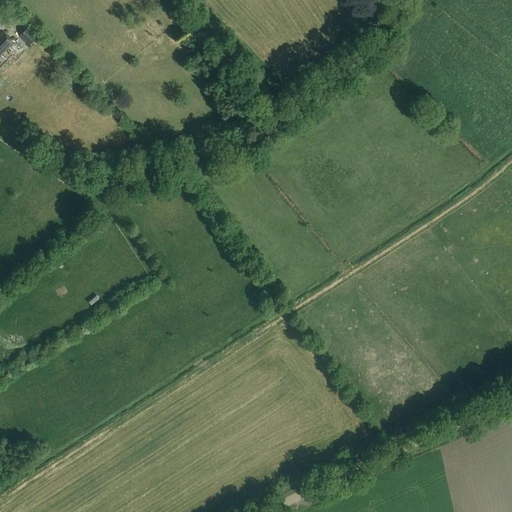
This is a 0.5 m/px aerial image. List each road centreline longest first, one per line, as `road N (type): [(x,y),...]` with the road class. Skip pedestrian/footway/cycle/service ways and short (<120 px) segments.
road 1 (track): [(0,498),(511,160)]
road 2 (track): [(388,25),(370,48),(243,143),(88,183)]
road 3 (track): [(264,511),(511,398)]
